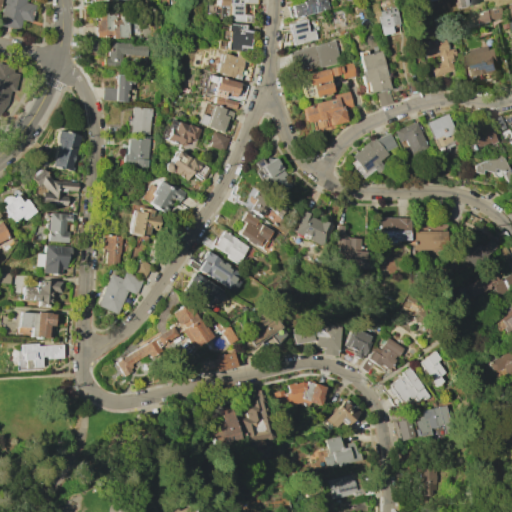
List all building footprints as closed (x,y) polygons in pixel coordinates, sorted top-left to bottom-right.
[(0,7),(1,0),(24,0),(24,2),(34,5),(30,21),(20,19),(17,30),(0,25),(0,7)] [(216,0),(256,0),(256,4),(241,3),(240,14),(250,15),(249,23),(228,22),(228,17),(225,17),(225,6),(216,5),(216,0)] [(302,3),(301,0),(326,0),(328,9),(292,17),(290,5),(302,3)] [(471,0),(472,4),(455,8),(453,0),(471,0)] [(377,16),(376,11),(388,8),(388,7),(393,6),(395,12),(397,11),(400,23),(389,26),(390,32),(379,35),(375,16),(377,16)] [(501,8),(503,18),(467,26),(465,16),(501,8)] [(97,20),(97,12),(115,12),(115,20),(120,20),(120,15),(128,15),(128,37),(116,37),(116,38),(111,39),(111,35),(104,35),(104,37),(94,37),(94,20),(97,20)] [(139,21),(148,18),(152,35),(143,37),(139,21)] [(296,22),(295,20),(305,18),(307,32),(313,30),(315,39),(292,44),(287,24),(296,22)] [(226,30),(225,30),(226,22),(244,24),(243,29),(250,30),(248,48),(237,47),(237,50),(225,49),(226,30)] [(333,40),(339,62),(295,74),(289,52),(333,40)] [(102,58),(106,58),(106,50),(109,51),(110,42),(148,45),(148,56),(120,54),(119,68),(102,66),(102,58)] [(430,75),(426,57),(421,59),(419,51),(445,45),(446,50),(452,48),(455,61),(449,62),(450,71),(430,75)] [(488,46),(488,49),(494,48),(497,62),(494,63),(496,71),(467,77),(461,52),(488,46)] [(218,53),(234,57),(235,51),(249,54),(247,61),(243,60),(238,80),(228,78),(229,76),(213,72),(218,53)] [(359,56),(358,53),(365,51),(365,54),(379,51),(387,88),(367,93),(364,81),(361,82),(358,71),(360,71),(357,56),(359,56)] [(351,63),(354,76),(341,78),(340,73),(326,76),(330,91),(326,92),(327,95),(312,98),(309,84),(306,85),(303,74),(351,63)] [(0,64),(7,66),(7,67),(12,69),(11,72),(17,74),(13,91),(9,90),(6,104),(0,111),(0,64)] [(102,87),(114,88),(114,74),(129,75),(129,77),(133,77),(132,84),(128,84),(128,90),(125,90),(124,101),(101,100),(102,87)] [(215,77),(238,82),(234,97),(227,96),(228,93),(223,92),(221,98),(235,102),(233,109),(211,103),(211,100),(209,99),(215,77)] [(387,89),(390,103),(377,107),(374,92),(387,89)] [(311,105),(310,103),(332,98),(331,95),(347,91),(350,107),(341,109),(344,121),(342,122),(343,126),(319,131),(318,128),(312,129),(310,121),(303,122),(299,108),(311,105)] [(198,113),(205,116),(210,104),(232,112),(229,120),(225,119),(220,132),(195,123),(198,113)] [(126,121),(128,121),(128,118),(129,118),(130,107),(150,109),(150,116),(149,116),(147,134),(128,132),(129,125),(126,124),(126,121)] [(444,113),(454,140),(451,141),(452,144),(455,147),(455,152),(451,154),(446,154),(444,151),(441,152),(439,151),(436,152),(434,148),(433,148),(422,122),(444,113)] [(498,115),(503,128),(494,131),(489,119),(498,115)] [(511,115),(502,119),(511,149),(511,115)] [(168,128),(164,127),(167,119),(185,126),(185,124),(197,128),(196,130),(198,131),(194,140),(189,138),(186,146),(179,143),(178,145),(163,139),(168,128)] [(414,121),(425,150),(408,156),(401,139),(395,142),(391,130),(414,121)] [(472,130),(474,134),(488,129),(493,141),(487,144),(486,142),(474,146),(475,148),(468,150),(462,134),(472,130)] [(57,142),(54,141),(57,130),(79,136),(71,166),(73,167),(72,171),(51,165),(57,142)] [(210,131),(227,138),(221,152),(206,146),(208,142),(206,142),(210,131)] [(373,139),(386,133),(393,146),(382,151),(385,154),(376,161),(380,167),(373,173),(370,169),(359,178),(348,163),(352,160),(348,155),(372,137),(373,139)] [(122,154),(123,154),(124,147),(125,147),(125,138),(137,139),(137,138),(148,139),(146,171),(124,170),(124,163),(121,163),(122,154)] [(170,171),(184,180),(189,173),(200,181),(208,169),(190,157),(189,159),(175,150),(168,161),(165,161),(163,163),(161,165),(161,168),(162,170),(165,172),(167,172),(170,171)] [(473,165),(500,154),(511,180),(505,182),(502,174),(500,174),(498,176),(496,177),(493,175),(491,172),(480,169),(479,174),(471,171),(473,165)] [(260,158),(263,164),(273,158),(283,174),(280,176),(286,185),(271,194),(266,187),(264,189),(252,171),(256,169),(252,163),(260,158)] [(50,180),(76,182),(76,191),(63,190),(63,192),(59,192),(58,196),(65,196),(65,206),(54,205),(55,203),(39,202),(39,191),(46,191),(39,183),(34,187),(26,178),(38,166),(50,180)] [(151,195),(149,193),(157,181),(170,189),(172,185),(183,192),(177,202),(172,198),(162,213),(146,203),(151,195)] [(253,200),(249,197),(253,190),(273,203),(269,208),(266,206),(259,217),(247,209),(253,200)] [(3,204),(2,202),(2,199),(4,197),(6,196),(10,196),(12,198),(15,195),(20,202),(24,199),(34,211),(23,219),(20,215),(11,222),(5,215),(7,214),(1,207),(3,204)] [(132,210),(136,210),(137,207),(151,210),(150,213),(158,215),(155,230),(148,229),(146,237),(127,233),(132,210)] [(302,209),(310,213),(308,217),(317,222),(318,220),(329,225),(326,233),(327,234),(325,239),(323,238),(319,246),(290,233),(302,209)] [(242,222),(237,219),(243,212),(255,220),(254,221),(269,231),(263,240),(259,238),(254,246),(252,244),(251,246),(242,240),(242,239),(235,234),(242,222)] [(44,222),(48,222),(48,213),(71,214),(71,222),(64,221),(64,232),(68,232),(68,242),(46,241),(47,230),(44,230),(44,222)] [(375,220),(377,220),(376,217),(406,217),(407,240),(376,241),(376,229),(375,229),(375,220)] [(330,263),(333,224),(341,225),(340,237),(355,238),(354,250),(361,251),(360,265),(330,263)] [(411,231),(431,231),(431,224),(446,224),(446,250),(411,250),(411,231)] [(221,231),(246,247),(235,264),(224,256),(225,255),(211,246),(210,249),(199,242),(202,237),(213,244),(221,231)] [(100,235),(120,236),(119,254),(117,254),(116,264),(104,263),(104,249),(99,248),(100,235)] [(496,246),(471,266),(461,254),(475,242),(479,246),(489,238),(496,246)] [(34,253),(42,254),(43,245),(70,247),(69,256),(65,255),(65,269),(60,269),(60,274),(40,273),(41,266),(34,266),(34,253)] [(189,259),(198,266),(202,260),(199,259),(205,251),(238,273),(235,277),(241,281),(233,293),(207,275),(206,277),(195,270),(194,271),(185,265),(189,259)] [(138,259),(150,266),(142,278),(130,270),(138,259)] [(491,267),(499,279),(501,278),(502,280),(503,279),(502,278),(511,272),(511,286),(494,297),(489,289),(472,299),(463,283),(491,267)] [(108,274),(119,279),(122,271),(141,279),(134,295),(125,291),(115,314),(94,305),(108,274)] [(0,272),(9,273),(8,283),(0,282),(0,272)] [(192,272),(226,294),(216,309),(196,296),(193,300),(180,291),(192,272)] [(50,292),(49,307),(36,306),(36,300),(19,299),(20,286),(33,287),(34,281),(38,282),(38,280),(60,281),(59,293),(50,292)] [(511,302),(511,341),(511,342),(502,329),(505,326),(496,314),(511,302)] [(116,360),(115,360),(117,359),(167,328),(167,327),(174,323),(168,314),(186,303),(202,328),(204,327),(210,337),(191,349),(180,330),(175,334),(175,335),(155,347),(157,350),(152,354),(151,355),(146,357),(144,354),(127,364),(129,368),(126,369),(128,372),(120,377),(111,363),(116,360)] [(274,344),(268,335),(252,346),(240,329),(269,309),(281,326),(279,328),(283,334),(274,344)] [(28,327),(16,327),(17,312),(34,313),(34,312),(47,312),(47,314),(52,314),(50,339),(34,339),(34,337),(28,337),(28,327)] [(340,327),(335,356),(320,354),(322,348),(313,346),(318,322),(340,327)] [(222,330),(221,328),(226,325),(234,339),(225,344),(219,332),(222,330)] [(293,344),(290,329),(310,325),(313,340),(293,344)] [(351,326),(371,336),(361,355),(360,355),(358,359),(351,355),(353,351),(342,345),(351,326)] [(366,357),(365,356),(372,346),(377,349),(385,337),(401,348),(395,357),(393,356),(391,358),(393,359),(386,369),(377,363),(375,366),(372,363),(366,372),(359,368),(366,357)] [(19,345),(20,360),(25,360),(25,368),(41,367),(41,357),(47,357),(47,359),(62,358),(62,345),(36,346),(36,344),(19,345)] [(511,347),(511,372),(506,376),(501,366),(490,372),(485,363),(511,347)] [(234,351),(237,365),(216,370),(213,356),(234,351)] [(433,351),(439,358),(436,360),(444,372),(438,376),(442,381),(440,383),(441,384),(439,385),(438,384),(435,387),(417,362),(433,351)] [(401,374),(400,373),(407,367),(428,396),(424,399),(421,396),(415,400),(412,396),(408,398),(407,396),(399,402),(394,395),(388,399),(381,389),(401,374)] [(299,402),(276,408),(272,392),(281,390),(282,393),(287,392),(285,385),(300,381),(304,382),(304,381),(323,387),(316,405),(308,402),(307,405),(299,402)] [(264,438),(260,439),(261,446),(245,449),(240,419),(246,418),(244,406),(250,405),(248,393),(262,390),(271,436),(270,438),(267,440),(265,439),(264,438)] [(343,399),(350,406),(349,407),(356,414),(343,427),(337,421),(331,427),(323,419),(343,399)] [(412,421),(416,420),(415,417),(420,416),(419,411),(445,405),(451,431),(442,433),(440,425),(428,428),(430,434),(421,436),(420,435),(416,436),(412,421)] [(211,430),(210,425),(222,421),(220,412),(230,409),(239,439),(213,446),(212,441),(213,441),(212,437),(210,437),(208,430),(211,430)] [(395,428),(394,421),(398,420),(397,418),(403,417),(403,419),(408,418),(413,437),(398,440),(396,431),(394,432),(393,429),(395,428)] [(326,456),(322,439),(336,436),(338,445),(351,441),(353,448),(356,448),(359,460),(345,463),(345,465),(336,467),(335,466),(328,467),(328,464),(323,465),(321,457),(326,456)] [(414,468),(432,468),(432,483),(431,483),(431,490),(428,490),(428,496),(417,496),(417,480),(414,480),(414,468)] [(354,473),(356,482),(359,481),(362,493),(351,496),(351,493),(329,498),(325,480),(354,473)]
